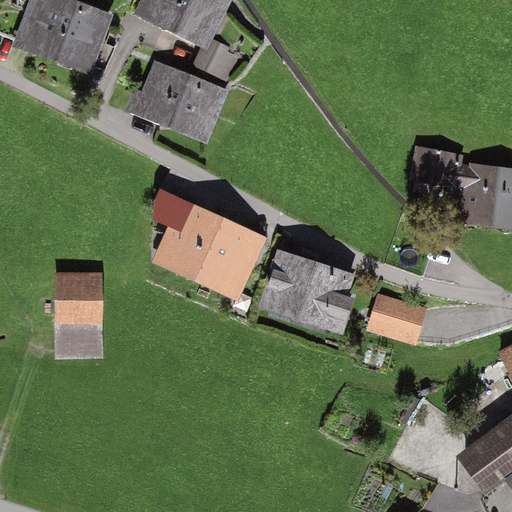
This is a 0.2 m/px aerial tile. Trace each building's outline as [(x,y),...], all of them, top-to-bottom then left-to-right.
[(88,65),(97,42),(106,45),(115,22),(56,0),(33,0),(26,21),(24,20),(15,47),(32,52),(35,45),(88,65)] [(166,30),(169,22),(204,40),(222,5),(212,0),(147,0),(139,17),(166,30)] [(209,41),(198,64),(226,76),(236,53),(209,41)] [(159,125),(161,116),(204,134),(219,95),(159,70),(151,88),(143,85),(131,113),(159,125)] [(419,175),(454,182),(459,160),(459,156),(424,152),(419,175)] [(460,161),(459,160),(454,182),(449,212),(511,221),(511,173),(460,166),(460,161)] [(184,209),(162,256),(235,290),(257,242),(184,209)] [(347,280),(281,259),(266,302),(339,325),(345,304),(340,302),(347,280)] [(60,275),(60,323),(97,325),(98,277),(60,275)] [(418,310),(384,299),(375,329),(409,339),(418,310)] [(97,355),(97,325),(60,323),(61,355),(97,355)] [(511,347),(500,353),(503,360),(508,358),(511,365),(511,347)] [(511,424),(465,459),(487,489),(511,471),(511,424)] [(511,511),(511,480),(485,500),(490,511),(511,511)]
